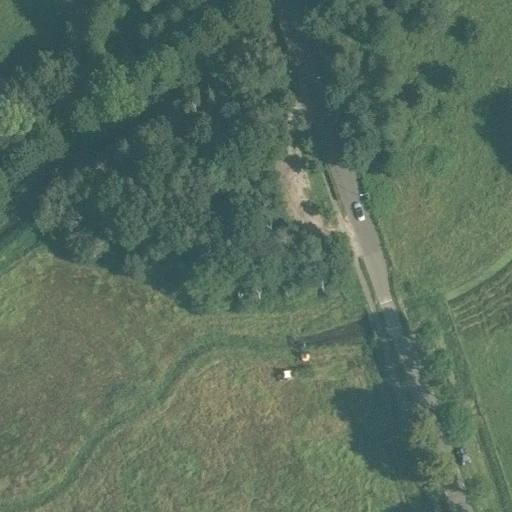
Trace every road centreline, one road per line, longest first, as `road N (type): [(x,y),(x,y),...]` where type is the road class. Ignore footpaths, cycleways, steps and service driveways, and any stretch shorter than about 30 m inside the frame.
road 1 (tertiary): [(461,511),(303,45)]
road 2 (unknown): [(377,272),(511,211)]
